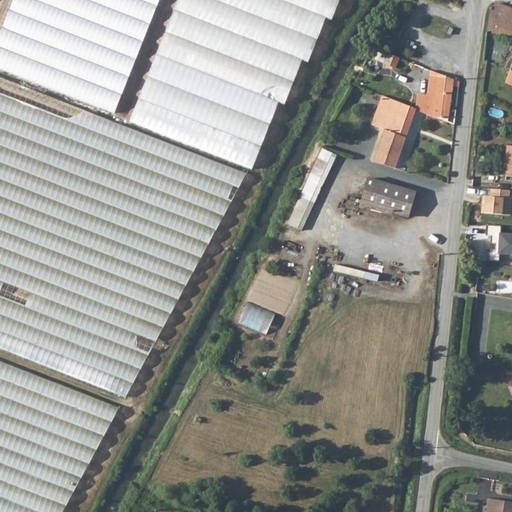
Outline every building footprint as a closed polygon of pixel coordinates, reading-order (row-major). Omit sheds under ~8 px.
[(138,57),(146,35),(55,0),(14,0),(12,8),(138,57)] [(157,8),(136,0),(72,0),(148,30),(157,8)] [(332,21),(340,0),(178,0),(130,122),(252,170),(279,103),(285,105),(302,61),(308,63),(326,18),(332,21)] [(493,6),(488,25),(488,30),(503,37),(510,11),(511,7),(500,2),(493,6)] [(511,12),(510,11),(503,37),(511,39),(511,12)] [(127,85),(135,63),(9,14),(1,35),(127,85)] [(0,66),(116,112),(125,90),(0,41),(0,66)] [(389,53),(386,64),(398,68),(402,58),(389,53)] [(434,78),(436,74),(424,69),(422,76),(431,80),(431,77),(434,78)] [(457,89),(458,83),(438,75),(434,108),(421,105),(418,112),(437,120),(448,120),(452,88),(457,89)] [(0,348),(126,397),(246,174),(0,77),(0,348)] [(394,170),(416,111),(386,99),(383,108),(388,110),(384,123),(393,126),(390,135),(385,133),(374,163),(394,170)] [(323,159),(303,197),(316,202),(336,164),(323,159)] [(414,198),(366,180),(358,202),(406,219),(414,198)] [(302,229),(316,202),(303,197),(290,222),(302,229)] [(511,259),(511,234),(497,233),(497,227),(484,226),(483,235),(488,236),(488,243),(493,243),(493,254),(505,256),(505,259),(511,259)] [(241,324),(270,334),(278,313),(249,302),(241,324)] [(0,511),(62,511),(119,408),(0,361),(0,511)] [(511,511),(511,500),(490,496),(489,505),(491,506),(490,511),(511,511)]
